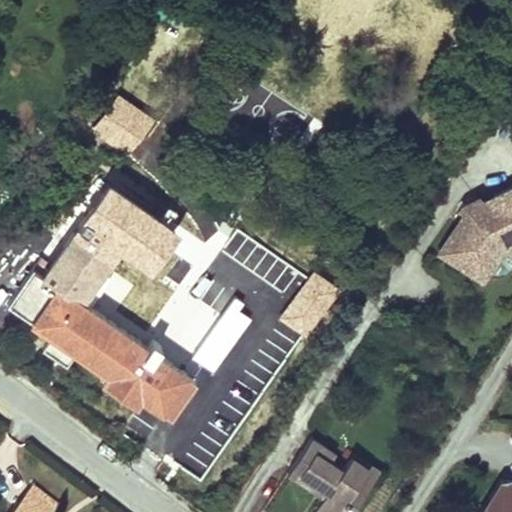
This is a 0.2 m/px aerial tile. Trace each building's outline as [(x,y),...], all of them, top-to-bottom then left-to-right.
[(114,126),(106,138),(123,149),(130,137),(114,126)] [(473,296),(493,265),(511,255),(511,221),(502,202),(458,225),(430,268),(473,296)] [(109,258),(73,233),(51,264),(44,274),(32,266),(6,301),(52,334),(42,349),(67,366),(77,351),(109,373),(103,381),(135,403),(140,395),(169,415),(193,379),(186,374),(155,352),(159,345),(152,340),(147,347),(80,300),(109,258)] [(199,248),(186,236),(176,247),(189,259),(199,248)] [(267,240),(258,251),(267,259),(277,249),(267,240)] [(291,261),(282,253),(273,264),(283,272),(291,261)] [(39,256),(32,266),(44,274),(51,264),(39,256)] [(287,281),(277,292),(300,312),(310,301),(287,281)] [(135,403),(103,381),(95,392),(126,414),(135,403)] [(353,452),(345,464),(333,456),(338,448),(315,433),(291,470),(326,493),(316,508),(322,511),(352,511),(359,502),(349,496),(371,464),(353,452)] [(382,466),(355,449),(353,452),(371,464),(349,496),(359,502),(382,466)] [(511,511),(511,482),(498,482),(478,511),(511,511)] [(33,484),(11,511),(51,511),(58,504),(33,484)]
